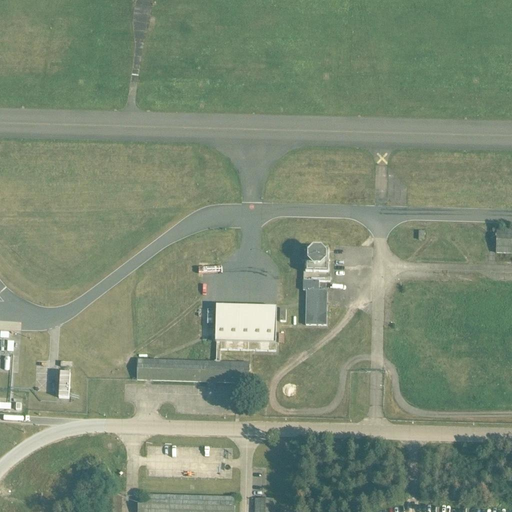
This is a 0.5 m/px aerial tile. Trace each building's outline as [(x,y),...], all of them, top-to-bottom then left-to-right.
[(511,231),(500,231),(500,230),(498,228),(495,228),(493,230),(493,233),(495,235),(496,235),(496,236),(495,235),(495,239),(496,239),(496,254),(511,254),(511,231)] [(307,251),(306,251),(304,251),(303,292),(307,292),(306,327),(326,327),(327,293),(319,292),(319,283),(330,283),(331,262),(329,262),(329,251),(310,251),(310,246),(307,246),(307,251)] [(277,309),(216,308),(215,352),(217,352),(216,363),(220,364),(221,352),(276,354),(277,314),(277,309)] [(215,364),(173,363),(173,362),(154,362),(138,362),(138,381),(207,383),(240,384),(250,384),(250,365),(234,364),(220,364),(216,363),(215,363),(215,364)] [(70,375),(60,374),(59,399),(69,400),(69,391),(70,375)] [(121,511),(121,497),(105,497),(104,511),(121,511)] [(234,511),(235,500),(142,498),(142,508),(138,507),(138,511),(234,511)] [(275,511),(275,501),(256,500),(255,511),(275,511)]
